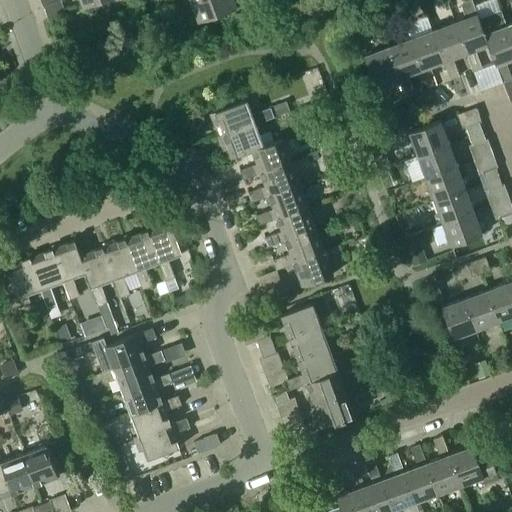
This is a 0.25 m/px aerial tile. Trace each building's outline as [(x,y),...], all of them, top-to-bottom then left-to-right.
[(236,7),(233,0),(193,0),(190,1),(198,21),(236,7)] [(454,21),(465,53),(472,71),(481,67),(474,49),(488,44),(479,20),(472,0),(465,3),(464,4),(464,5),(464,6),(468,16),(454,21)] [(496,64),(503,82),(511,79),(505,61),(511,58),(511,39),(507,24),(508,24),(503,11),(479,20),(488,44),(495,64),(496,64)] [(342,17),(344,26),(353,24),(351,15),(342,17)] [(452,58),(465,53),(454,21),(431,30),(443,61),(450,79),(459,76),(452,58)] [(429,66),(443,61),(431,30),(409,38),(413,49),(421,69),(427,87),(436,84),(429,66)] [(386,46),(398,78),(405,96),(414,93),(407,74),(421,69),(413,49),(409,38),(386,46)] [(375,86),(398,78),(386,46),(363,55),(375,86)] [(254,123),(255,123),(273,116),(270,107),(251,114),(246,100),(210,113),(215,127),(220,125),(223,134),(254,123)] [(286,101),(270,107),(273,116),(289,111),(286,101)] [(406,114),(402,105),(380,113),(383,122),(406,114)] [(298,132),(311,128),(308,118),(294,123),(298,132)] [(408,131),(417,154),(448,143),(440,120),(408,131)] [(465,126),(469,135),(482,130),(479,121),(465,126)] [(223,134),(218,136),(223,150),(228,148),(232,157),(252,150),(251,149),(263,145),(262,145),(255,123),(254,123),(223,134)] [(482,130),(469,135),(472,145),(485,140),(482,130)] [(334,136),(325,139),(319,142),(321,148),(328,146),(336,143),(334,136)] [(386,155),(379,136),(366,140),(374,160),(386,155)] [(260,172),(291,161),(283,138),(262,145),(263,145),(251,149),(252,150),(257,163),(240,169),(243,179),(260,173),(260,172)] [(417,154),(425,177),(456,166),(448,143),(417,154)] [(325,160),(332,158),(336,156),(333,146),(328,148),(322,151),(325,160)] [(268,195),(299,183),(291,161),(260,172),(260,173),(265,186),(248,192),(251,201),(268,195)] [(425,177),(434,199),(465,188),(456,166),(425,177)] [(482,171),(485,180),(498,176),(495,166),(482,171)] [(380,174),(385,187),(394,184),(389,170),(380,174)] [(502,185),(498,176),(485,180),(489,190),(502,185)] [(276,217),(308,206),(299,183),(268,195),(273,208),(256,214),(260,224),(276,218),(276,217)] [(434,199),(442,222),(473,211),(465,188),(434,199)] [(316,228),(308,206),(276,217),(276,218),(281,231),(264,237),(268,246),(285,240),(284,240),(316,228)] [(481,234),(473,211),(442,222),(450,245),(481,234)] [(502,226),(511,222),(511,212),(499,217),(502,226)] [(170,221),(147,230),(158,261),(165,280),(174,276),(167,257),(181,252),(170,221)] [(276,269),(293,263),(293,262),(324,251),(316,228),(284,240),(285,240),(289,253),(273,259),(276,269)] [(147,230),(124,238),(136,269),(135,269),(142,288),(152,285),(145,266),(158,261),(147,230)] [(122,274),(135,269),(136,269),(124,238),(102,246),(113,278),(121,296),(129,293),(122,274)] [(72,276),(85,271),(79,255),(80,255),(74,240),(51,248),(63,279),(62,280),(69,298),(79,295),(72,276)] [(100,283),(113,278),(102,246),(80,255),(79,255),(85,271),(97,305),(107,301),(100,283)] [(49,284),(62,280),(63,279),(51,248),(29,257),(40,288),(47,307),(56,303),(49,284)] [(333,274),(324,251),(293,262),(293,263),(301,285),(333,274)] [(411,258),(414,265),(427,260),(425,253),(411,258)] [(490,269),(485,256),(476,260),(480,273),(490,269)] [(40,288),(29,257),(6,265),(10,278),(0,281),(0,285),(8,308),(29,300),(27,293),(40,288)] [(480,273),(476,260),(466,263),(471,276),(480,273)] [(425,279),(429,292),(439,288),(434,275),(425,279)] [(498,320),(511,315),(511,289),(509,281),(486,289),(498,320)] [(274,284),(263,288),(260,290),(264,298),(277,294),(274,284)] [(439,288),(429,292),(434,304),(443,300),(439,288)] [(476,329),(498,320),(486,289),(464,298),(476,329)] [(172,296),(177,309),(191,305),(186,291),(172,296)] [(452,337),(476,329),(464,298),(441,306),(452,337)] [(281,314),(289,337),(320,326),(312,303),(281,314)] [(66,323),(56,327),(61,341),(71,338),(66,323)] [(329,348),(320,326),(289,337),(297,360),(329,348)] [(103,371),(113,368),(144,356),(144,355),(139,343),(156,336),(152,327),(109,343),(105,345),(102,337),(92,341),(103,371)] [(262,357),(276,352),(269,334),(256,339),(262,357)] [(70,361),(83,356),(80,346),(67,351),(70,361)] [(337,371),(329,348),(297,360),(302,373),(286,379),(289,389),(306,383),(306,382),(337,371)] [(160,349),(144,355),(144,356),(113,368),(122,390),(153,378),(148,365),(164,359),(160,349)] [(19,371),(14,359),(3,363),(8,375),(19,371)] [(478,378),(491,374),(485,359),(472,364),(478,378)] [(346,393),(337,371),(306,382),(306,383),(314,405),(346,393)] [(169,372),(153,378),(122,390),(130,413),(161,401),(161,400),(156,387),(172,381),(169,372)] [(272,395),(276,404),(289,399),(285,390),(272,395)] [(354,416),(346,393),(314,405),(319,418),(302,424),(306,434),(354,416)] [(177,394),(161,400),(161,401),(130,413),(138,435),(139,435),(170,423),(169,423),(165,410),(181,404),(177,394)] [(16,398),(6,401),(10,414),(20,410),(16,398)] [(0,401),(0,412),(0,414),(8,411),(4,400),(0,401)] [(186,417),(169,423),(170,423),(139,435),(138,435),(133,437),(138,451),(144,449),(147,458),(178,446),(173,432),(189,426),(186,417)] [(112,431),(104,434),(108,446),(116,443),(112,431)] [(198,452),(208,448),(220,444),(216,433),(193,441),(198,452)] [(438,493),(460,484),(449,453),(448,453),(442,435),(433,439),(439,456),(426,461),(438,493)] [(415,501),(438,493),(426,461),(426,462),(419,443),(410,447),(417,465),(404,470),(415,501)] [(46,445),(23,453),(34,485),(57,476),(46,445)] [(472,445),(449,453),(460,484),(482,476),(485,484),(499,479),(487,446),(474,451),(472,445)] [(381,478),(393,509),(415,501),(404,470),(403,470),(396,452),(388,455),(394,473),(381,478)] [(23,453),(0,462),(11,493),(34,485),(23,453)] [(393,511),(392,510),(393,509),(381,478),(374,460),(365,464),(372,482),(359,487),(368,511),(393,511)] [(0,497),(11,493),(0,462),(0,461),(0,497)] [(368,511),(359,487),(358,487),(352,469),(343,472),(349,490),(336,495),(340,506),(325,511),(368,511)] [(310,511),(314,511),(325,509),(321,499),(307,504),(310,511)] [(44,511),(54,511),(50,500),(41,503),(44,511)] [(44,511),(41,503),(32,507),(33,511),(44,511)]
